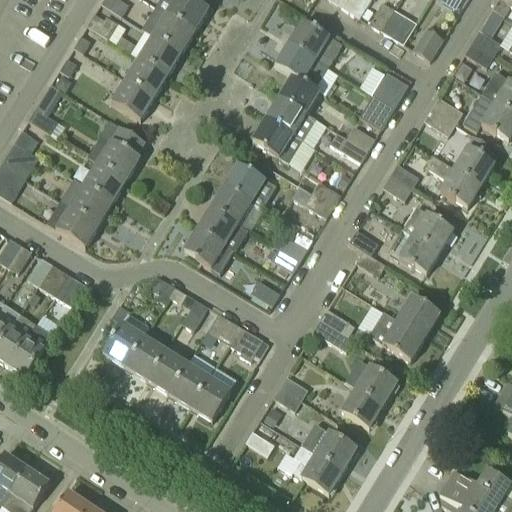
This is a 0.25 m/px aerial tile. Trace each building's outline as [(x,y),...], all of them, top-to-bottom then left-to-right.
[(107,0),(101,10),(122,22),(129,11),(112,0),(107,0)] [(209,14),(185,0),(177,0),(166,19),(195,37),(209,14)] [(328,0),(327,4),(338,10),(344,0),(328,0)] [(367,12),(373,2),(369,0),(344,0),(338,10),(360,24),(362,20),(367,12)] [(511,0),(502,0),(492,16),(504,23),(511,12),(511,0)] [(369,30),(382,38),(395,15),(383,8),(369,30)] [(373,16),(367,12),(362,20),(368,24),(373,16)] [(395,15),(382,38),(393,44),(399,48),(403,50),(417,29),(412,26),(395,15)] [(473,48),(495,62),(502,51),(491,44),(504,23),(492,16),(480,37),(473,48)] [(195,37),(166,19),(152,41),(181,59),(195,37)] [(109,45),(118,29),(106,22),(104,25),(95,20),(87,31),(109,45)] [(301,28),(289,49),(327,72),(342,50),(336,47),(340,42),(333,38),(330,43),(329,45),(313,35),(301,28)] [(426,34),(413,56),(430,67),(443,45),(426,34)] [(74,53),(83,59),(90,47),(81,41),(74,53)] [(121,41),(116,49),(125,55),(131,58),(136,50),(121,41)] [(181,59),(152,41),(138,63),(167,81),(181,59)] [(495,62),(473,48),(465,60),(487,74),(495,62)] [(327,73),(327,72),(289,49),(276,70),(293,81),(320,97),(326,100),(338,80),(327,73)] [(167,81),(138,63),(125,85),(154,103),(167,81)] [(59,76),(60,76),(68,81),(76,69),(67,64),(59,76)] [(373,100),(394,113),(408,90),(387,77),(373,100)] [(481,100),(487,103),(511,119),(511,88),(495,78),(481,100)] [(55,91),(66,97),(72,87),(62,81),(55,91)] [(307,119),(320,97),(293,81),(279,102),(307,119)] [(154,103),(125,85),(111,107),(140,125),(154,103)] [(51,89),(36,114),(48,121),(63,96),(51,89)] [(369,127),(381,134),(394,113),(373,100),(360,121),(369,127)] [(316,124),(307,119),(279,102),(267,123),(303,145),(316,124)] [(431,115),(455,131),(463,119),(439,103),(431,115)] [(498,140),(509,147),(511,142),(511,119),(487,103),(473,125),(497,140),(498,140)] [(50,139),(58,127),(48,121),(36,114),(28,126),(50,139)] [(455,131),(431,115),(423,126),(447,142),(455,131)] [(289,168),(303,145),(267,123),(253,145),(289,168)] [(119,132),(97,168),(126,186),(140,164),(136,162),(145,148),(119,132)] [(346,144),(367,157),(375,144),(353,132),(346,144)] [(23,153),(30,141),(22,136),(14,148),(23,153)] [(330,149),(360,168),(367,157),(346,144),(337,138),(330,149)] [(31,142),(24,154),(29,156),(31,158),(38,146),(31,142)] [(475,143),(455,176),(481,192),(494,171),(483,164),(489,152),(475,143)] [(33,174),(17,164),(8,158),(1,170),(26,185),(33,174)] [(481,192),(455,176),(433,163),(426,175),(445,187),(439,197),(456,207),(456,206),(468,213),(481,192)] [(97,168),(83,190),(112,208),(126,186),(97,168)] [(238,169),(225,190),(252,207),(265,186),(238,169)] [(397,170),(390,181),(411,195),(418,183),(397,170)] [(345,192),(351,182),(343,178),(338,187),(345,192)] [(383,193),(404,206),(411,195),(390,181),(383,193)] [(0,200),(12,208),(19,196),(0,184),(0,200)] [(51,233),(77,189),(71,185),(45,230),(51,233)] [(311,199),(333,213),(341,201),(319,187),(311,199)] [(99,230),(112,208),(83,190),(70,212),(99,230)] [(239,229),(252,207),(225,190),(211,213),(239,229)] [(326,224),(333,213),(311,199),(299,191),(292,202),(326,224)] [(85,252),(99,230),(70,212),(56,234),(85,252)] [(198,234),(225,251),(235,257),(248,236),(239,229),(211,213),(198,234)] [(416,213),(402,235),(439,258),(454,236),(416,213)] [(212,273),(225,251),(198,234),(184,256),(212,273)] [(426,279),(439,258),(402,235),(389,257),(426,279)] [(349,248),(363,257),(368,260),(376,248),(357,236),(349,248)] [(279,253),(299,267),(306,256),(286,242),(279,253)] [(10,244),(0,258),(0,267),(7,271),(20,250),(10,244)] [(31,257),(20,250),(7,271),(17,278),(31,257)] [(271,265),(292,278),(299,267),(279,253),(271,265)] [(385,271),(368,260),(363,257),(356,268),(378,281),(385,271)] [(41,263),(28,285),(39,291),(52,270),(41,263)] [(52,270),(39,291),(50,298),(55,301),(68,280),(63,277),(52,270)] [(84,290),(68,280),(55,301),(71,312),(84,290)] [(156,306),(163,311),(169,302),(174,292),(157,282),(150,294),(160,300),(156,306)] [(279,300),(258,287),(251,298),(272,310),(279,300)] [(187,321),(196,306),(174,292),(169,302),(180,309),(176,315),(187,321)] [(424,343),(440,317),(411,300),(396,325),(424,343)] [(209,334),(218,319),(196,306),(187,321),(183,328),(194,335),(198,328),(209,334)] [(0,351),(21,320),(5,309),(0,317),(0,351)] [(129,317),(120,311),(112,324),(120,329),(121,327),(122,328),(128,318),(129,317)] [(320,326),(341,339),(349,327),(327,315),(320,326)] [(51,337),(57,327),(42,318),(36,328),(51,337)] [(369,340),(411,365),(424,343),(396,325),(383,318),(369,340)] [(219,344),(230,326),(218,319),(209,334),(207,337),(219,344)] [(0,364),(9,371),(36,330),(21,320),(0,351),(0,364)] [(341,339),(320,326),(313,337),(347,358),(354,347),(348,343),(341,339)] [(122,328),(121,327),(120,329),(102,358),(124,372),(143,341),(122,328)] [(349,327),(341,339),(348,343),(354,333),(355,331),(349,327)] [(36,330),(9,371),(25,381),(52,340),(36,330)] [(242,333),(231,351),(241,357),(240,360),(250,366),(252,363),(263,345),(242,333)] [(147,386),(166,355),(143,341),(124,372),(147,386)] [(263,345),(252,363),(258,367),(269,349),(263,345)] [(166,355),(147,386),(170,401),(190,370),(166,355)] [(392,371),(377,361),(370,373),(367,372),(355,394),(382,411),(395,388),(386,382),(392,371)] [(190,370),(170,401),(192,414),(211,383),(190,370)] [(280,392),(301,405),(307,395),(286,382),(280,392)] [(212,427),(231,395),(211,383),(192,414),(212,427)] [(502,398),(511,403),(511,389),(509,387),(502,398)] [(301,406),(301,405),(280,392),(273,403),(294,416),(295,416),(301,406)] [(341,417),(368,433),(382,411),(355,394),(341,417)] [(511,403),(502,398),(495,411),(511,421),(511,434),(508,440),(511,442),(511,403)] [(272,412),(264,426),(274,432),(282,419),(272,412)] [(301,451),(342,476),(356,453),(315,428),(301,451)] [(246,448),(267,461),(274,449),(252,437),(246,448)] [(292,476),(328,498),(342,476),(301,451),(294,463),(299,466),(292,476)] [(0,500),(6,505),(26,475),(4,460),(0,466),(0,500)] [(511,511),(511,504),(505,500),(511,490),(487,474),(477,490),(454,476),(448,487),(489,511),(511,511)] [(26,475),(6,505),(1,511),(33,511),(48,489),(26,475)] [(489,511),(448,487),(440,499),(461,511),(489,511)] [(89,511),(90,511),(68,497),(58,511),(89,511)]
